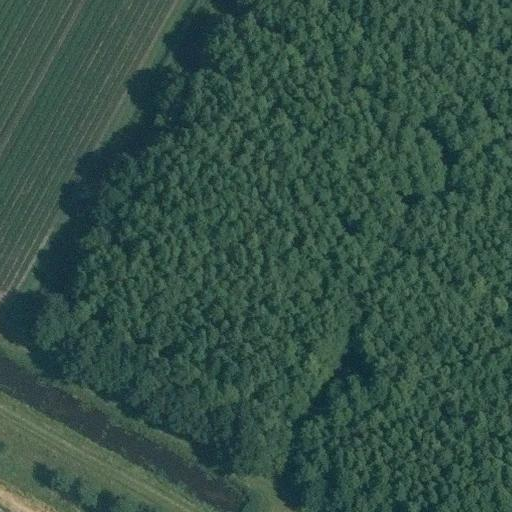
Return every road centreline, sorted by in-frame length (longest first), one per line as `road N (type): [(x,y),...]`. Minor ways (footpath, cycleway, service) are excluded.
road 1 (track): [(0,342),(273,493)]
road 2 (track): [(0,419),(163,511)]
